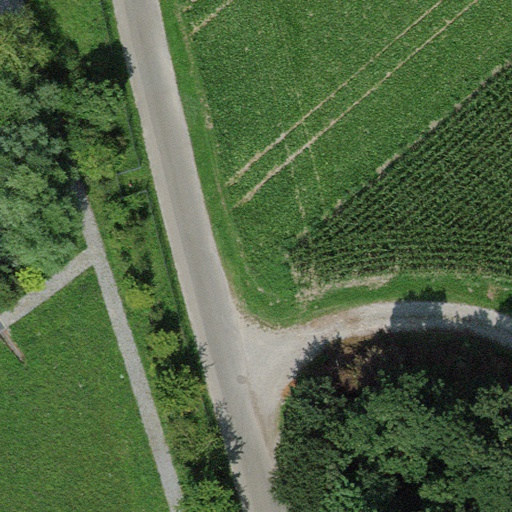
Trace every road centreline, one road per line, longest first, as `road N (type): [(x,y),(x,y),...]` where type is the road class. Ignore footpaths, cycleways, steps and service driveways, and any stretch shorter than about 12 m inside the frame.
road 1 (unclassified): [(266,511),(141,0)]
road 2 (track): [(511,336),(469,322),(386,324),(228,368)]
